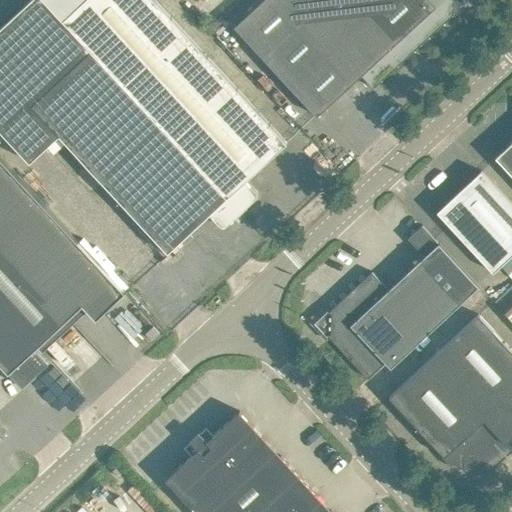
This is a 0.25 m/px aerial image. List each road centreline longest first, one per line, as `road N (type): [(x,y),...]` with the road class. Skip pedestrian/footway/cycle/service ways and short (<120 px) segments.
road 1 (unclassified): [(247,316),(511,61)]
road 2 (unclassified): [(30,511),(247,316)]
road 3 (unclassified): [(247,316),(424,511)]
